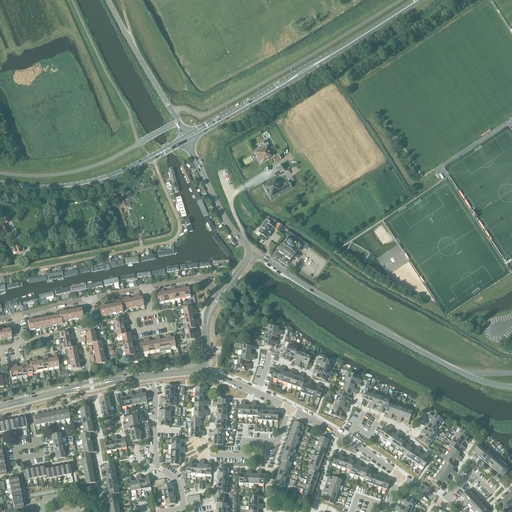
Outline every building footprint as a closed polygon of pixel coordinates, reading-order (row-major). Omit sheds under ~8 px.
[(266,147),(255,153),(261,163),(271,157),(266,147)] [(277,167),(281,174),(287,170),(283,164),(277,167)] [(181,167),(189,184),(192,182),(185,165),(181,167)] [(173,170),(169,171),(174,195),(179,193),(173,170)] [(271,200),(292,188),(288,183),(286,184),(285,184),(284,185),(281,187),(279,182),(278,183),(276,179),(263,186),(263,187),(270,200),(271,200)] [(190,185),(197,200),(201,198),(194,184),(190,185)] [(181,197),(176,199),(183,218),(187,216),(181,197)] [(197,201),(205,217),(208,215),(201,199),(197,201)] [(1,225),(2,228),(1,229),(2,230),(4,235),(9,233),(5,224),(9,222),(7,217),(2,219),(4,223),(1,225)] [(206,219),(212,233),(216,231),(209,217),(206,219)] [(188,219),(184,221),(189,233),(193,231),(188,219)] [(264,230),(261,235),(267,239),(274,229),(268,225),(270,222),(267,220),(261,228),(264,230)] [(293,257),(298,251),(299,252),(302,248),(306,250),(309,246),(292,233),(288,231),(285,235),(289,238),(281,249),(279,251),(291,260),(293,257)] [(228,257),(231,254),(215,234),(212,236),(228,257)] [(23,248),(20,249),(18,245),(12,247),(16,255),(24,251),(23,248)] [(154,255),(140,258),(141,263),(155,260),(154,255)] [(197,263),(180,266),(181,271),(198,268),(197,263)] [(109,265),(92,269),(93,273),(110,269),(109,265)] [(46,276),(28,279),(29,285),(47,281),(46,276)] [(118,278),(104,282),(105,287),(119,283),(118,278)] [(85,285),(70,288),(72,294),(86,291),(85,285)] [(69,287),(55,291),(56,296),(70,292),(69,287)] [(53,292),(39,295),(40,300),(54,296),(53,292)] [(35,295),(20,299),(22,304),(37,300),(35,295)] [(20,301),(5,305),(6,309),(21,305),(20,301)] [(121,304),(100,308),(102,316),(123,312),(121,301),(121,304)] [(28,322),(29,331),(62,324),(61,322),(83,318),(81,309),(59,313),(60,316),(28,322)] [(62,326),(62,324),(29,331),(30,333),(62,326)] [(0,339),(0,340),(11,338),(10,329),(0,331),(0,339)] [(158,341),(160,350),(160,352),(166,351),(163,340),(160,340),(160,336),(157,337),(158,339),(158,341)] [(286,360),(288,361),(293,348),(288,346),(289,344),(285,343),(285,347),(287,348),(285,355),(288,356),(286,360)] [(292,357),(294,358),(295,358),(297,351),(298,349),(293,348),(288,361),(290,362),(292,357)] [(295,365),(297,366),(302,353),(297,351),(295,358),(294,358),(294,360),(296,361),(295,365)] [(301,362),(304,363),(307,355),(302,353),(297,366),(299,367),(301,362)] [(317,360),(317,362),(330,367),(332,362),(329,361),(330,358),(319,354),(319,357),(323,358),(323,359),(322,362),(317,360)] [(320,366),(320,368),(328,372),(330,367),(317,362),(316,364),(320,366)] [(273,379),(278,381),(282,367),(280,366),(279,371),(276,370),(273,379)] [(282,382),(287,384),(292,371),(290,370),(288,374),(286,373),(282,382)] [(327,376),(313,372),(313,374),(317,375),(316,378),(325,381),(327,376)] [(292,386),(297,387),(301,374),(299,373),(298,378),(295,377),(292,386)] [(349,373),(347,378),(361,383),(361,381),(357,379),(358,376),(349,373)] [(297,387),(302,389),(303,384),(304,384),(305,380),(302,379),(304,375),(301,374),(297,387)] [(300,393),(305,394),(310,381),(308,380),(306,385),(304,384),(303,384),(302,389),(300,393)] [(346,383),(344,388),(357,392),(358,390),(353,389),(354,386),(346,383)] [(310,396),(315,398),(319,385),(317,384),(316,388),(313,387),(310,396)] [(344,388),(342,392),(348,395),(351,396),(352,393),(356,395),(357,392),(344,388)] [(339,391),(338,396),(351,401),(352,399),(347,397),(348,395),(342,392),(339,391)] [(365,402),(367,403),(371,394),(366,392),(361,405),(363,406),(365,402)] [(374,405),(377,406),(380,397),(375,395),(371,409),(373,410),(374,405)] [(378,411),(380,412),(386,397),(381,396),(380,397),(377,406),(380,407),(378,411)] [(384,408),(386,409),(387,409),(389,403),(390,399),(386,397),(380,412),(382,413),(384,408)] [(336,401),(334,406),(348,411),(348,408),(344,407),(345,404),(336,401)] [(387,418),(389,418),(394,405),(389,403),(387,409),(386,409),(385,412),(388,413),(387,418)] [(392,415),(395,416),(398,407),(394,405),(389,418),(391,419),(392,415)] [(402,418),(405,419),(408,410),(403,409),(398,422),(400,423),(402,418)] [(412,412),(408,410),(405,419),(407,420),(406,424),(408,425),(411,418),(413,419),(416,412),(413,410),(412,412)] [(341,414),(333,411),(331,415),(344,420),(345,418),(340,416),(341,414)] [(429,415),(428,417),(440,425),(443,420),(435,415),(433,418),(429,415)] [(431,421),(429,423),(437,429),(440,425),(428,417),(427,419),(431,421)] [(289,427),(292,428),(293,428),(301,431),(303,426),(294,423),(293,426),(290,425),(289,427)] [(422,425),(429,430),(429,429),(434,433),(437,429),(429,423),(428,426),(424,423),(422,425)] [(378,436),(383,439),(391,427),(389,426),(386,430),(384,428),(378,436)] [(383,439),(387,441),(392,434),(390,432),(393,428),(391,427),(383,439)] [(423,429),(422,431),(434,439),(437,435),(434,433),(429,429),(429,430),(427,432),(423,429)] [(461,430),(458,434),(470,442),(471,440),(467,437),(469,435),(461,430)] [(387,441),(391,444),(399,433),(397,431),(394,435),(392,434),(387,441)] [(425,436),(423,438),(431,443),(434,439),(422,431),(421,433),(425,436)] [(391,444),(395,447),(400,439),(398,438),(401,434),(399,433),(391,444)] [(458,434),(455,438),(463,443),(464,441),(468,444),(470,442),(458,434)] [(395,447),(399,450),(400,450),(404,444),(408,438),(405,437),(403,441),(400,439),(395,447)] [(431,443),(423,438),(422,440),(418,437),(416,439),(428,447),(431,443)] [(455,438),(452,442),(464,450),(465,448),(461,446),(463,443),(455,438)] [(398,452),(403,454),(410,443),(409,441),(406,445),(404,444),(400,450),(399,450),(398,452)] [(449,447),(452,448),(457,452),(459,449),(463,452),(464,450),(452,442),(449,447)] [(403,454),(407,457),(412,450),(410,448),(412,444),(410,443),(403,454)] [(472,457),(474,458),(482,448),(478,445),(472,452),(475,454),(472,457)] [(407,457),(411,460),(419,448),(417,447),(414,451),(412,450),(407,457)] [(411,460),(415,463),(420,455),(418,454),(421,450),(419,448),(411,460)] [(452,448),(449,452),(461,460),(462,458),(458,456),(460,453),(457,452),(452,448)] [(478,456),(480,458),(486,451),(482,448),(474,458),(475,459),(478,456)] [(480,463),(482,464),(490,454),(486,451),(480,458),(482,460),(480,463)] [(332,464),(336,466),(341,453),(339,452),(337,457),(335,456),(332,464)] [(449,452),(446,457),(454,462),(456,459),(460,462),(461,460),(449,452)] [(415,463),(419,466),(427,454),(425,453),(423,457),(420,455),(415,463)] [(427,454),(419,466),(424,469),(429,461),(426,459),(429,455),(427,454)] [(485,463),(488,465),(494,458),(490,454),(482,464),(483,466),(485,463)] [(341,468),(346,469),(351,456),(349,455),(347,460),(344,459),(341,468)] [(346,469),(351,471),(353,465),(354,462),(351,461),(353,457),(351,456),(346,469)] [(443,461),(446,463),(446,462),(454,468),(455,469),(456,467),(452,464),(454,462),(446,457),(443,461)] [(488,470),(489,471),(498,461),(494,458),(488,465),(490,467),(488,470)] [(493,469),(495,471),(503,462),(499,459),(498,461),(489,471),(491,472),(493,469)] [(350,474),(354,476),(359,462),(357,462),(356,466),(353,465),(351,471),(350,474)] [(446,462),(446,463),(443,467),(455,475),(456,473),(452,470),(454,468),(446,462)] [(497,477),(505,467),(507,465),(503,462),(495,471),(498,473),(495,476),(497,477)] [(359,477),(364,479),(369,466),(367,465),(365,470),(362,469),(359,477)] [(364,479),(369,481),(371,475),(372,472),(369,471),(371,467),(369,466),(364,479)] [(443,467),(440,471),(448,476),(450,474),(454,476),(455,475),(443,467)] [(505,467),(497,477),(498,478),(501,476),(503,478),(509,471),(505,467)] [(440,471),(437,475),(449,483),(450,481),(446,478),(448,476),(440,471)] [(368,484),(373,485),(376,475),(374,475),(374,476),(371,475),(369,481),(368,484)] [(437,475),(435,479),(442,484),(444,482),(448,485),(449,483),(437,475)] [(377,487),(382,489),(386,479),(383,478),(383,479),(380,478),(377,487)] [(442,484),(435,479),(432,483),(443,491),(445,489),(441,487),(442,484)] [(331,485),(330,487),(338,490),(340,486),(327,481),(326,483),(331,485)] [(327,494),(326,497),(335,500),(337,495),(323,490),(323,492),(327,494)] [(461,497),(465,500),(474,492),(473,490),(470,493),(468,490),(461,497)] [(465,500),(468,504),(475,498),(473,495),(476,493),(474,492),(465,500)] [(311,498),(302,494),(300,499),(309,502),(310,499),(314,500),(314,498),(311,497),(311,498)] [(504,494),(503,495),(511,505),(511,504),(511,498),(509,495),(507,497),(504,494)] [(504,499),(501,502),(508,508),(511,505),(503,495),(501,497),(504,499)] [(468,504),(472,508),(481,499),(480,497),(477,500),(475,498),(468,504)] [(403,498),(401,499),(413,507),(416,503),(408,498),(407,500),(403,498)] [(404,504),(403,506),(410,511),(413,507),(401,499),(400,501),(404,504)] [(473,511),(474,511),(475,511),(482,505),(480,503),(482,500),(481,499),(472,508),(470,509),(473,511)] [(508,508),(501,502),(499,504),(497,501),(495,502),(504,511),(508,508)]
